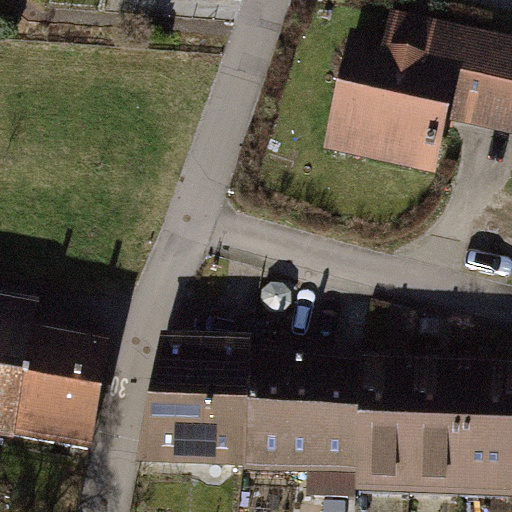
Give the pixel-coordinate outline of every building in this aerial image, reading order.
[(320,157),(432,179),(441,131),(511,145),(511,143),(511,45),(389,22),(384,48),(343,40),(320,157)] [(0,433),(85,449),(105,343),(22,327),(25,312),(0,307),(0,433)] [(248,459),(250,357),(250,353),(165,350),(144,457),(248,459)] [(362,372),(250,357),(248,459),(247,471),(359,473),(362,372)] [(415,374),(362,372),(359,473),(358,488),(362,488),(361,497),(411,499),(415,374)] [(466,376),(415,374),(411,499),(462,501),(466,376)] [(511,377),(466,376),(462,501),(509,502),(509,492),(511,492),(511,377)]
